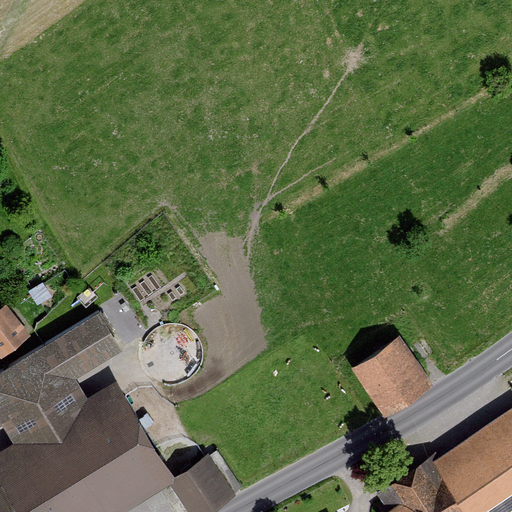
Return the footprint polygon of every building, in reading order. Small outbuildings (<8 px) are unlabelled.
[(0,312),(0,352),(4,358),(33,334),(9,305),(0,312)] [(90,397),(80,380),(126,351),(100,311),(0,375),(0,430),(6,427),(15,442),(0,451),(0,465),(8,478),(0,482),(0,511),(122,511),(180,475),(119,379),(90,397)] [(408,332),(362,361),(393,410),(439,382),(408,332)] [(511,511),(511,410),(442,455),(379,496),(389,511),(511,511)] [(207,511),(239,492),(216,456),(173,483),(191,511),(207,511)]
